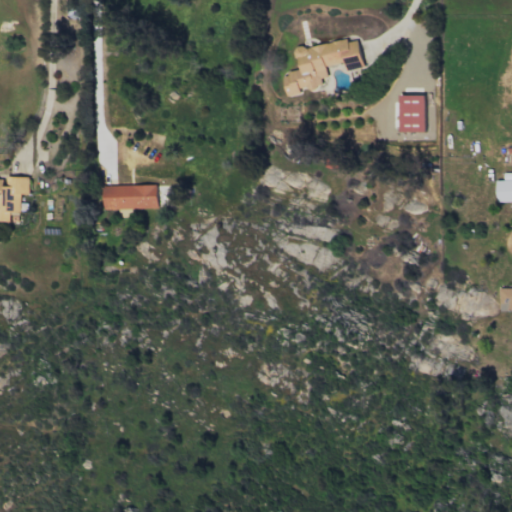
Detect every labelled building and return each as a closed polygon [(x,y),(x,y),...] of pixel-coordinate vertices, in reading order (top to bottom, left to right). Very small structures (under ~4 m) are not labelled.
[(283,73),(285,95),(301,94),(300,89),(321,87),(321,78),(327,77),(325,65),(345,63),(346,69),(362,67),(359,39),(295,46),(298,71),(283,73)] [(424,94),(399,94),(399,132),(425,132),(424,94)] [(496,180),(497,202),(511,201),(511,172),(503,173),(504,180),(496,180)] [(28,176),(4,176),(4,178),(0,178),(0,221),(18,222),(18,194),(28,194),(28,176)] [(157,208),(157,184),(103,185),(103,209),(118,209),(119,217),(132,217),(131,208),(157,208)] [(511,287),(498,288),(499,311),(511,310),(511,287)]
